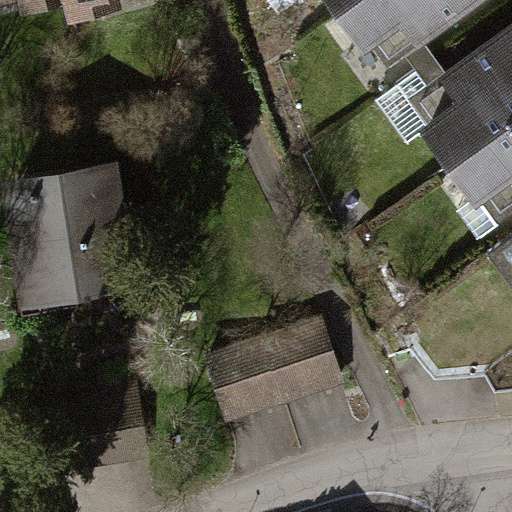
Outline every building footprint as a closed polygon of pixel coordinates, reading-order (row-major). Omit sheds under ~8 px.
[(25,16),(67,4),(73,2),(72,0),(0,0),(0,6),(21,1),(25,16)] [(72,0),(73,2),(67,4),(72,23),(127,8),(124,0),(72,0)] [(331,0),(344,17),(367,0),(331,0)] [(488,0),(367,0),(344,17),(370,54),(376,49),(392,70),(409,57),(428,44),(488,0)] [(456,171),(511,131),(511,26),(449,72),(430,86),(412,99),(432,125),(426,130),(456,171)] [(449,72),(428,44),(409,57),(430,86),(449,72)] [(511,131),(456,171),(483,208),(488,204),(503,225),(511,219),(511,131)] [(123,160),(0,179),(0,224),(13,309),(143,289),(123,160)] [(511,238),(490,254),(511,284),(511,238)] [(325,313),(206,353),(229,422),(348,382),(325,313)] [(138,371),(77,380),(80,402),(57,405),(66,470),(150,458),(138,371)]
